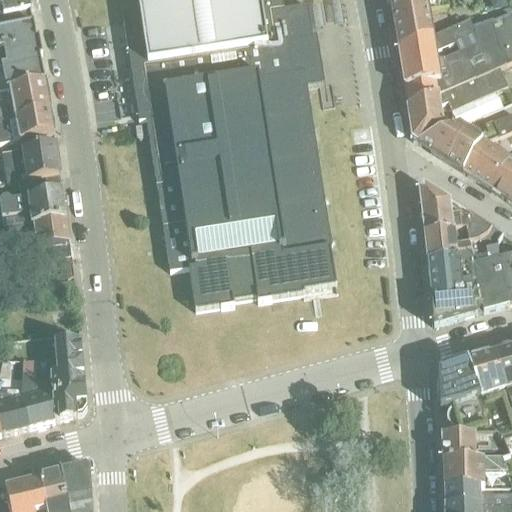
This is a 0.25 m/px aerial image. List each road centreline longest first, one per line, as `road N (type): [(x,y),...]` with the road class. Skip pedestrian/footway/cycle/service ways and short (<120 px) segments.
road 1 (tertiary): [(51,0),(92,238),(113,439)]
road 2 (tertiary): [(418,355),(113,439)]
road 3 (tertiary): [(418,355),(393,153)]
road 4 (tertiary): [(427,511),(418,355)]
road 5 (tertiary): [(393,153),(365,0)]
road 6 (unclassified): [(511,226),(393,153)]
